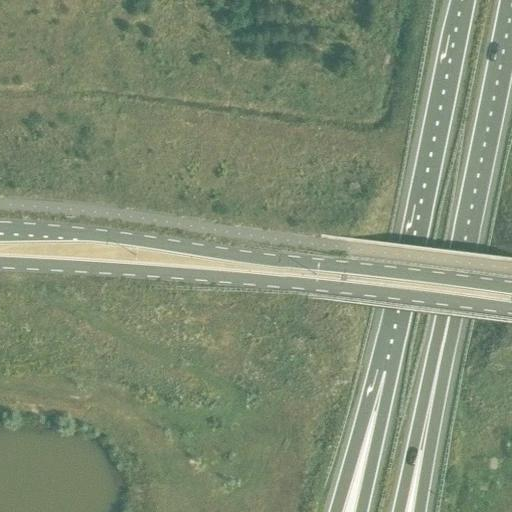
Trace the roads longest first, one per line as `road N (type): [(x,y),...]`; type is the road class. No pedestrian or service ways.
road 1 (secondary): [(511,290),(122,240),(0,233)]
road 2 (secondary): [(0,263),(511,309)]
road 3 (trunk): [(438,355),(506,0)]
road 4 (trunk): [(464,0),(391,348)]
road 5 (trunk): [(391,348),(336,511)]
road 6 (trunk): [(391,348),(361,511)]
road 7 (trunk): [(400,511),(438,355)]
road 8 (trunk): [(419,511),(438,355)]
